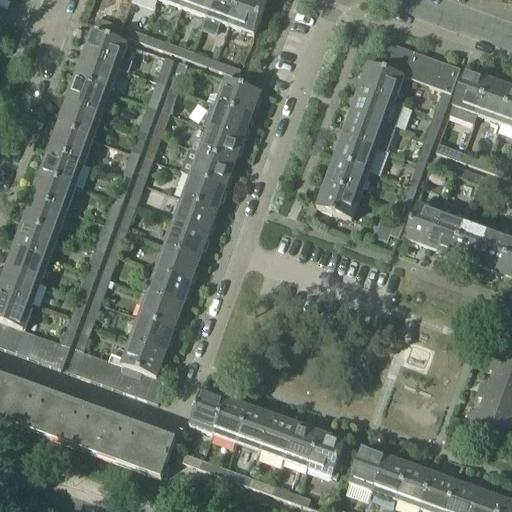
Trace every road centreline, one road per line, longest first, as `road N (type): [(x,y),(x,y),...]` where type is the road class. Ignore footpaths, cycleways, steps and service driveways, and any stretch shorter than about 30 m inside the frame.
road 1 (residential): [(332,0),(179,427),(0,363)]
road 2 (residential): [(0,184),(65,0)]
